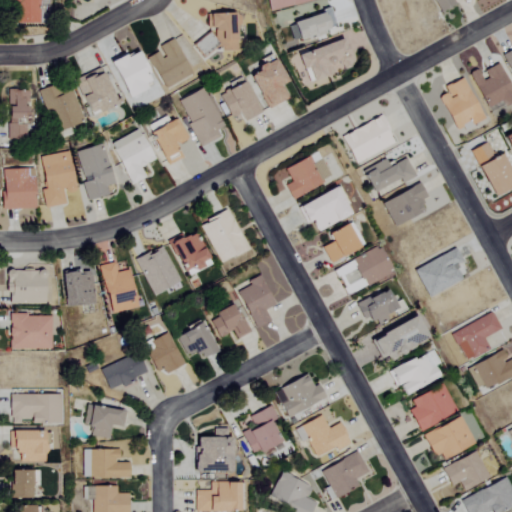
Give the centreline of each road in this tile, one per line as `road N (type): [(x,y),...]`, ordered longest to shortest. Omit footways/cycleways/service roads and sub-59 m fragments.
road 1 (residential): [(0,241),(74,241),(211,186),(511,9)]
road 2 (residential): [(427,511),(240,169)]
road 3 (residential): [(511,275),(400,77),(367,0)]
road 4 (residential): [(164,511),(165,416),(331,328)]
road 5 (residential): [(0,53),(64,52),(145,0)]
